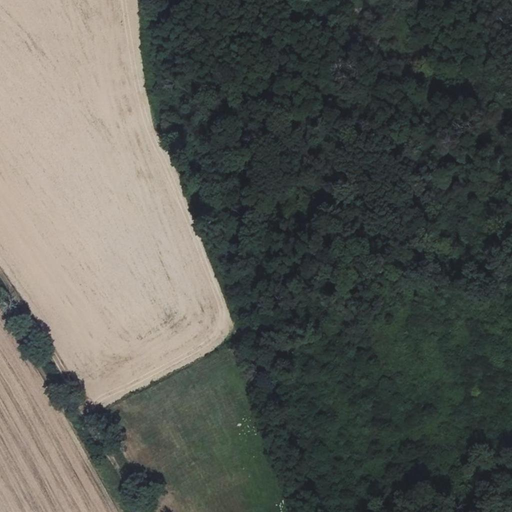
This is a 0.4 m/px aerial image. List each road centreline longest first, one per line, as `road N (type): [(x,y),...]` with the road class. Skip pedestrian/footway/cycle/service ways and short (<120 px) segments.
road 1 (track): [(0,274),(70,379),(139,511)]
road 2 (track): [(446,0),(511,155)]
